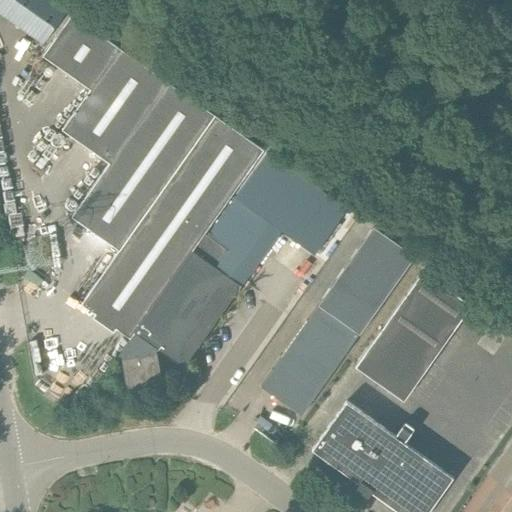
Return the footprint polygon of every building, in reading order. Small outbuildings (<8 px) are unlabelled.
[(130,338),(193,250),(264,149),(215,115),(73,14),(44,55),(91,89),(63,129),(110,163),(72,216),(119,250),(116,255),(109,250),(95,269),(102,275),(82,304),(130,338)] [(193,250),(130,338),(118,355),(122,359),(128,394),(163,388),(156,348),(184,367),(242,285),(241,284),(242,283),(243,284),(281,230),(314,253),(346,208),(264,149),(193,250)] [(261,386),(302,415),(414,256),(373,227),(261,386)] [(356,366),(404,400),(472,305),(424,271),(356,366)] [(347,401),(317,443),(312,449),(360,483),(356,488),(368,497),(372,492),(399,511),(429,511),(454,478),(405,443),(415,429),(406,422),(396,436),(347,401)] [(511,511),(511,443),(463,511),(511,511)]
